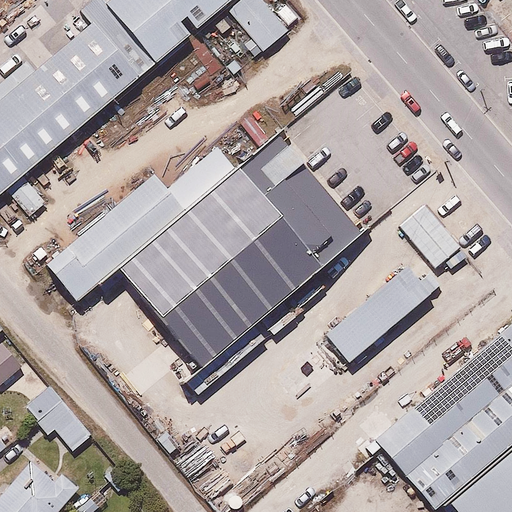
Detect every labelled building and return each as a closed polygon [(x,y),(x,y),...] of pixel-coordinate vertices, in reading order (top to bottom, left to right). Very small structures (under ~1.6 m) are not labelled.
[(101,0),(85,14),(136,73),(225,0),(101,0)] [(284,35),(253,0),(241,0),(227,12),(262,54),(284,35)] [(505,40),(472,0),(446,0),(436,9),(479,61),(505,40)] [(0,188),(132,76),(90,27),(0,102),(0,188)] [(361,229),(272,135),(228,172),(109,272),(191,371),(361,229)] [(68,305),(109,272),(228,172),(209,150),(158,192),(145,178),(37,265),(68,305)] [(456,249),(421,208),(396,230),(432,270),(456,249)] [(424,296),(400,266),(318,337),(343,364),(424,296)] [(511,442),(511,323),(372,444),(431,511),(511,442)] [(0,384),(18,367),(0,346),(0,384)] [(90,441),(46,387),(19,409),(45,441),(53,434),(71,456),(90,441)] [(167,428),(155,437),(188,477),(213,457),(189,429),(176,439),(167,428)] [(511,511),(511,445),(439,506),(444,511),(511,511)] [(49,474),(31,458),(0,492),(0,511),(57,511),(80,488),(56,467),(49,474)] [(224,484),(211,469),(190,487),(203,502),(224,484)] [(324,511),(330,506),(312,489),(297,504),(303,511),(302,511),(324,511)] [(91,511),(102,503),(93,493),(73,510),(75,511),(91,511)]
